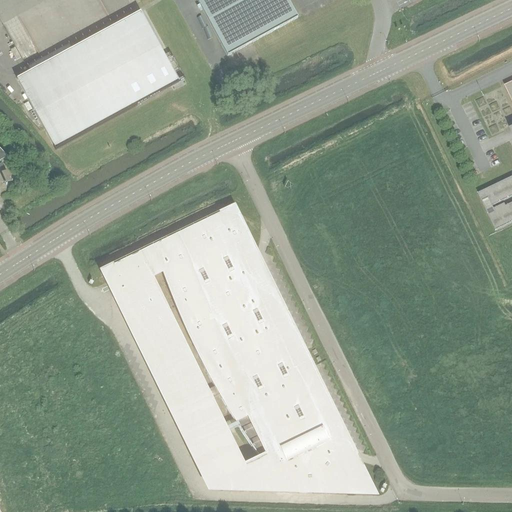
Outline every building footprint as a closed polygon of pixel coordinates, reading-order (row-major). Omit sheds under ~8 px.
[(196,0),(227,57),(297,18),(287,0),(196,0)] [(140,12),(16,80),(55,150),(179,83),(140,12)] [(511,177),(478,194),(482,202),(488,199),(492,207),(511,197),(511,203),(505,207),(504,204),(493,210),(495,213),(489,216),(496,231),(511,223),(511,82),(504,86),(511,102),(511,128),(510,130),(511,133),(511,177)] [(421,179),(370,204),(423,313),(468,291),(425,202),(431,199),(421,179)] [(370,204),(318,229),(328,249),(334,246),(378,335),(423,313),(370,204)] [(207,391),(179,333),(176,328),(177,328),(146,265),(108,283),(115,298),(125,293),(128,299),(128,300),(129,301),(132,307),(132,308),(132,309),(133,308),(136,315),(135,315),(136,316),(137,316),(140,322),(139,323),(140,324),(143,330),(143,332),(144,331),(147,338),(146,338),(147,340),(148,339),(151,346),(150,346),(151,347),(143,351),(142,350),(141,350),(141,351),(168,406),(168,405),(174,418),(194,460),(204,455),(210,467),(209,467),(216,482),(245,468),(228,434),(238,428),(247,442),(251,448),(257,456),(267,471),(270,475),(274,480),(277,482),(278,483),(279,485),(280,486),(282,487),(285,489),(286,489),(288,490),(290,491),(291,492),(294,493),(296,493),(301,494),(304,494),(306,494),(310,494),(314,493),(316,492),(318,492),(321,490),(324,488),(325,488),(328,486),(329,485),(330,484),(331,483),(333,481),(335,479),(335,478),(336,477),(337,475),(338,474),(339,472),(340,470),(341,468),(341,466),(342,464),(342,463),(342,461),(343,458),(343,456),(343,454),(343,452),(342,449),(342,448),(341,445),(341,444),(341,443),(338,437),(338,438),(338,437),(326,443),(325,441),(328,440),(325,431),(322,432),(317,419),(312,407),(310,403),(307,396),(301,382),(297,373),(292,361),(288,352),(286,348),(275,325),(266,307),(264,303),(257,289),(252,281),(247,272),(246,271),(245,269),(245,268),(244,267),(244,266),(245,266),(245,265),(246,264),(245,263),(248,257),(248,256),(249,255),(249,254),(249,253),(250,252),(250,251),(249,249),(249,246),(249,245),(249,243),(248,241),(248,239),(247,238),(246,236),(245,234),(244,231),(242,229),(238,225),(237,224),(236,223),(235,222),(234,222),(231,221),(229,220),(228,220),(225,220),(222,220),(220,220),(218,221),(217,221),(214,223),(207,226),(195,231),(182,238),(173,242),(169,244),(168,245),(166,246),(166,247),(165,248),(164,249),(163,250),(163,251),(162,252),(162,254),(161,255),(161,256),(160,257),(160,263),(160,264),(161,267),(161,270),(165,281),(168,288),(173,302),(177,311),(179,316),(183,325),(185,330),(191,343),(197,355),(201,364),(207,375),(210,381),(214,388),(207,391)] [(468,291),(423,313),(476,422),(511,404),(511,378),(511,379),(468,291)] [(423,313),(378,335),(421,423),(415,426),(425,447),(476,422),(423,313)]
